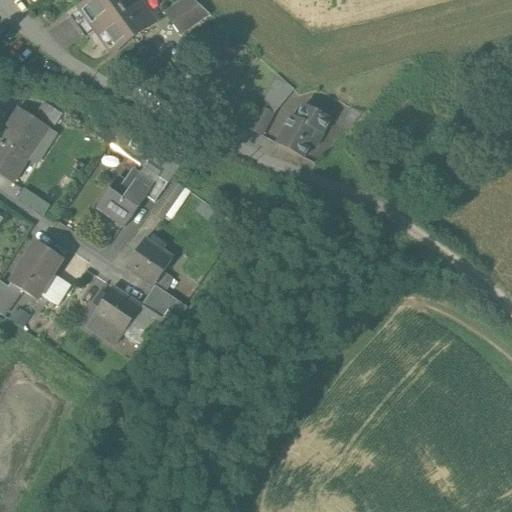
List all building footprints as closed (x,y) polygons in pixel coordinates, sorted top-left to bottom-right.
[(138,0),(94,0),(79,12),(95,34),(139,1),(138,0)] [(191,0),(188,0),(168,15),(182,35),(209,15),(191,0)] [(139,1),(95,34),(111,57),(156,24),(139,1)] [(95,34),(79,12),(70,18),(86,40),(95,34)] [(51,127),(61,113),(44,100),(33,115),(51,127)] [(297,120),(292,117),(277,146),(304,159),(311,146),(316,148),(331,120),(305,106),(297,120)] [(261,108),(249,131),(262,138),(274,115),(261,108)] [(18,110),(0,137),(0,175),(12,183),(47,129),(18,110)] [(125,183),(118,178),(95,211),(122,229),(144,198),(157,179),(143,169),(138,176),(132,172),(125,183)] [(157,179),(144,198),(154,204),(167,185),(157,179)] [(23,188),(16,199),(42,216),(49,206),(23,188)] [(38,245),(12,283),(39,301),(63,261),(38,245)] [(162,272),(136,255),(126,269),(153,286),(162,272)] [(140,307),(112,289),(93,317),(122,335),(140,307)] [(30,316),(20,308),(14,318),(24,325),(30,316)]
